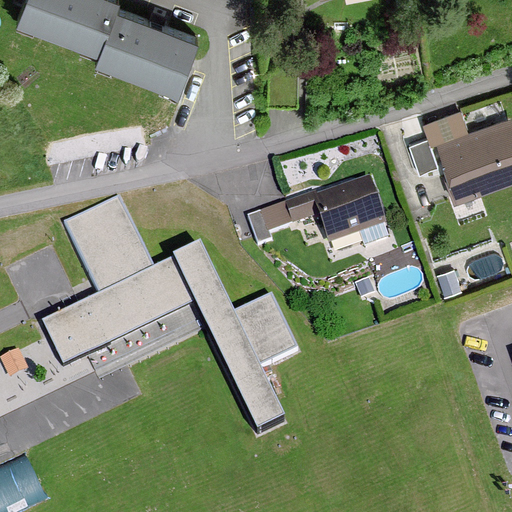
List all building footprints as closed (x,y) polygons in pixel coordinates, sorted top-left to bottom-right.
[(23,0),(18,14),(102,44),(99,55),(181,84),(201,28),(121,0),(23,0)] [(511,117),(511,115),(437,139),(457,197),(511,178),(511,117)] [(409,139),(419,165),(439,158),(429,131),(409,139)] [(369,170),(284,201),(292,222),(319,211),(330,240),(387,218),(369,170)] [(271,293),(234,311),(201,244),(153,268),(118,195),(63,222),(98,295),(41,323),(63,366),(196,301),(262,434),(289,421),(262,367),(298,349),(271,293)] [(17,349),(0,358),(10,378),(27,370),(17,349)] [(27,451),(0,463),(0,511),(6,511),(47,494),(27,451)]
